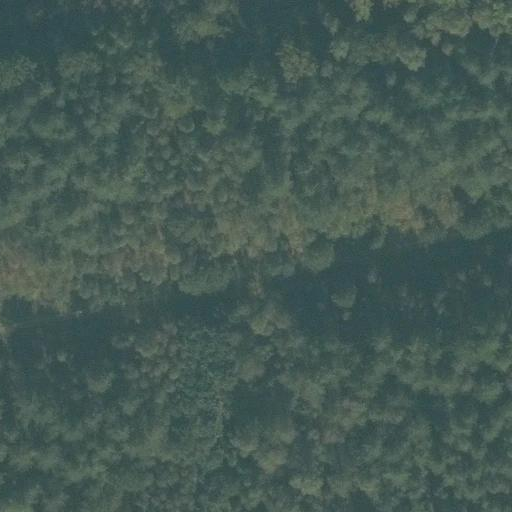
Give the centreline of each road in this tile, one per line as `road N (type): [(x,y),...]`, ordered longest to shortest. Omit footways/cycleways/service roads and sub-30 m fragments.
road 1 (track): [(0,330),(511,222)]
road 2 (track): [(140,0),(168,93),(199,287)]
road 3 (track): [(236,511),(199,287)]
